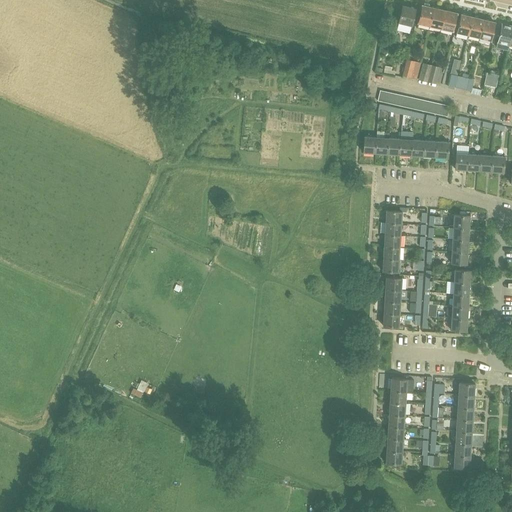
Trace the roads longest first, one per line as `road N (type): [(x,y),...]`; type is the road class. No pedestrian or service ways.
road 1 (track): [(0,417),(27,428),(42,424),(164,166),(322,177)]
road 2 (track): [(67,374),(323,491),(336,489)]
road 3 (residential): [(506,221),(492,365)]
road 4 (residential): [(511,107),(370,76)]
road 5 (residential): [(506,221),(496,207),(447,193),(373,186)]
